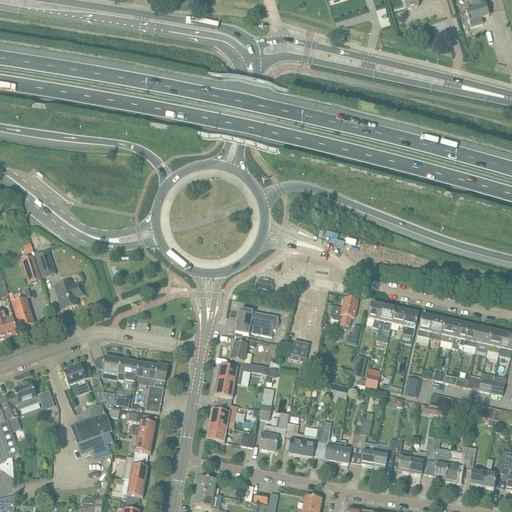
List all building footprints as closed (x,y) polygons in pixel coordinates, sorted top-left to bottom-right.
[(402,0),(405,11),(419,7),(417,1),(420,0),(420,1),(423,0),(402,0)] [(471,0),(474,10),(486,6),(483,0),(471,0)] [(472,29),(483,26),(484,25),(482,19),(490,17),(487,6),(486,6),(474,10),(467,12),(469,19),(468,19),(469,23),(470,23),(472,29)] [(30,245),(23,248),(26,256),(33,254),(30,245)] [(48,252),(35,256),(42,279),(56,274),(48,252)] [(22,262),(29,284),(41,281),(33,258),(22,262)] [(256,284),(255,289),(272,292),(273,288),(271,287),(272,282),(259,279),(258,284),(256,284)] [(72,287),(71,282),(55,287),(63,311),(78,306),(76,298),(83,296),(80,285),(72,287)] [(15,302),(12,291),(12,290),(8,291),(20,329),(34,325),(26,300),(26,299),(15,302)] [(345,300),(342,311),(334,309),(332,317),(342,319),(341,327),(349,328),(351,319),(354,320),(358,303),(345,300)] [(378,330),(383,307),(371,304),(368,319),(374,321),(372,329),(378,330)] [(392,325),(395,310),(383,307),(378,330),(390,332),(391,325),(392,325)] [(313,326),(314,321),(317,311),(302,308),(298,323),(313,326)] [(403,327),(407,312),(395,310),(392,325),(403,327)] [(5,311),(0,312),(0,320),(1,323),(2,323),(7,338),(17,335),(12,319),(8,320),(5,311)] [(275,332),(276,329),(278,328),(279,323),(277,322),(278,319),(253,314),(240,311),(235,334),(248,337),(249,334),(272,338),(273,332),(275,332)] [(407,312),(403,327),(401,336),(413,338),(418,315),(407,312)] [(417,337),(429,340),(434,319),(422,316),(417,337)] [(429,340),(441,343),(442,336),(446,321),(434,319),(429,340)] [(457,324),(446,321),(442,336),(441,343),(452,345),(457,324)] [(457,324),(452,345),(451,349),(457,351),(458,346),(464,347),(469,326),(457,324)] [(307,336),(309,328),(301,326),(299,335),(307,336)] [(346,345),(355,347),(360,327),(354,326),(352,336),(348,335),(346,345)] [(469,326),(464,347),(463,353),(474,356),(476,350),(480,329),(469,326)] [(487,352),(492,332),(480,329),(476,350),(487,352)] [(492,332),(487,352),(499,355),(500,349),(504,334),(492,332)] [(511,352),(511,336),(504,334),(500,349),(499,355),(499,357),(510,360),(511,352)] [(231,361),(244,364),(250,365),(252,355),(245,354),(247,347),(255,348),(256,342),(236,338),(233,354),(232,354),(231,361)] [(304,364),(309,346),(294,343),(290,360),(304,364)] [(352,377),(362,379),(367,360),(357,357),(352,377)] [(117,381),(118,381),(122,362),(104,359),(102,372),(103,372),(102,380),(117,382),(117,381)] [(217,382),(235,385),(241,386),(243,372),(267,376),(267,375),(268,369),(268,368),(250,365),(244,364),(231,361),(229,369),(220,367),(217,382)] [(138,378),(140,365),(122,362),(118,381),(136,384),(137,378),(138,378)] [(138,378),(137,378),(136,384),(136,385),(150,387),(148,396),(162,398),(164,390),(154,388),(157,368),(140,365),(138,378)] [(64,374),(70,390),(73,398),(89,392),(86,382),(87,382),(86,380),(91,378),(87,366),(81,369),(80,368),(64,374)] [(157,366),(157,368),(154,388),(164,390),(165,383),(168,368),(157,366)] [(268,369),(267,375),(269,376),(269,377),(278,379),(279,371),(268,369)] [(444,384),(446,376),(446,373),(435,370),(434,374),(432,381),(444,384)] [(420,379),(432,381),(434,374),(422,371),(420,379)] [(455,387),(457,379),(446,376),(444,384),(455,387)] [(366,382),(365,388),(377,391),(379,380),(367,377),(366,382)] [(457,378),(457,379),(455,387),(467,390),(469,380),(457,378)] [(469,378),(469,380),(467,390),(478,392),(481,381),(469,378)] [(406,389),(418,391),(420,383),(408,380),(406,389)] [(493,383),(481,381),(478,392),(490,395),(493,383)] [(217,405),(231,407),(235,385),(217,382),(214,397),(219,398),(217,405)] [(10,396),(0,399),(0,400),(3,409),(8,423),(8,422),(18,419),(16,413),(20,412),(20,411),(41,404),(44,413),(54,409),(49,393),(36,398),(34,392),(31,383),(20,386),(21,388),(14,391),(15,396),(11,397),(10,396)] [(504,386),(493,383),(490,395),(501,398),(504,386)] [(388,390),(387,393),(401,396),(402,390),(390,388),(389,391),(388,390)] [(418,391),(406,389),(404,397),(416,399),(418,391)] [(259,419),(259,421),(269,422),(274,392),(264,390),(262,404),(260,413),(259,419)] [(429,406),(435,407),(437,397),(431,395),(429,406)] [(148,396),(147,403),(161,406),(162,398),(148,396)] [(437,397),(435,407),(441,409),(443,398),(437,397)] [(130,401),(117,398),(115,407),(128,409),(130,401)] [(402,409),(403,401),(396,399),(395,404),(397,408),(402,409)] [(455,401),(448,399),(446,410),(452,411),(455,401)] [(452,411),(458,413),(460,402),(455,401),(452,411)] [(458,413),(463,414),(466,403),(460,402),(458,413)] [(159,414),(161,406),(147,403),(145,412),(159,414)] [(466,403),(463,414),(469,415),(472,405),(466,403)] [(113,444),(109,434),(112,433),(105,415),(101,405),(93,408),(97,418),(71,428),(81,455),(93,451),(96,461),(112,456),(108,445),(113,444)] [(212,411),(209,426),(231,430),(233,431),(235,423),(229,422),(230,412),(236,413),(237,409),(231,407),(217,405),(216,412),(214,412),(212,411)] [(478,406),(472,405),(469,415),(475,417),(478,406)] [(423,406),(421,413),(430,415),(431,408),(423,406)] [(481,418),(486,419),(489,408),(483,407),(481,418)] [(486,419),(492,420),(495,410),(489,408),(486,419)] [(495,410),(492,420),(498,422),(500,411),(495,410)] [(119,413),(110,411),(108,418),(118,420),(119,413)] [(252,418),(259,420),(260,412),(253,411),(252,418)] [(503,423),(509,424),(511,414),(506,412),(503,423)] [(129,414),(128,420),(137,422),(136,423),(141,423),(138,438),(153,441),(156,425),(154,425),(155,418),(145,416),(143,416),(138,415),(129,414)] [(362,427),(358,449),(364,450),(363,452),(363,457),(361,467),(373,469),(376,450),(377,447),(365,444),(366,437),(369,438),(371,423),(363,421),(362,427)] [(0,464),(13,458),(20,455),(16,443),(13,436),(13,434),(8,422),(8,423),(5,423),(0,425),(0,464)] [(316,439),(304,437),(300,458),(312,460),(315,444),(321,445),(325,424),(319,423),(316,439)] [(336,464),(340,445),(328,443),(332,425),(325,424),(321,445),(327,446),(324,462),(336,464)] [(300,458),(304,437),(297,435),(298,427),(287,425),(286,430),(285,438),(291,439),(288,456),(300,458)] [(230,436),(231,430),(209,426),(206,441),(224,445),(226,435),(230,436)] [(262,436),(260,451),(275,454),(277,444),(278,439),(285,440),(285,438),(286,430),(264,426),(262,436)] [(358,449),(362,427),(356,426),(352,448),(358,449)] [(248,438),(242,437),(240,447),(253,450),(256,435),(249,433),(248,438)] [(135,460),(147,462),(148,455),(151,456),(153,441),(138,438),(135,453),(136,453),(136,455),(130,454),(130,459),(135,460)] [(409,475),(413,455),(401,453),(402,443),(400,443),(401,438),(397,438),(397,442),(394,455),(400,457),(397,473),(409,475)] [(413,455),(409,475),(421,478),(422,476),(423,468),(424,463),(424,461),(430,462),(433,445),(434,440),(428,439),(426,447),(425,454),(417,453),(417,455),(413,454),(413,455)] [(394,455),(397,442),(390,441),(388,452),(376,450),(373,469),(385,471),(386,469),(391,470),(394,455)] [(340,445),(336,464),(349,467),(351,452),(345,451),(346,443),(340,442),(340,445)] [(439,446),(433,445),(430,462),(436,463),(433,480),(445,482),(450,457),(451,453),(439,451),(439,446)] [(467,469),(469,456),(470,449),(464,448),(460,468),(467,469)] [(454,458),(450,457),(445,482),(458,484),(460,470),(453,468),(454,458)] [(506,458),(505,462),(503,475),(509,476),(506,493),(511,493),(511,471),(509,471),(511,459),(506,458)] [(146,469),(147,462),(135,460),(134,467),(133,467),(130,482),(145,485),(148,469),(146,469)] [(470,486),(482,488),(487,460),(484,474),(472,472),(470,486)] [(487,460),(482,488),(494,491),(496,476),(490,475),(493,461),(487,460)] [(496,474),(503,475),(505,462),(499,461),(496,474)] [(199,479),(197,493),(214,496),(216,482),(199,479)] [(122,503),(139,506),(140,499),(143,500),(145,485),(130,482),(127,497),(128,497),(127,501),(122,501),(122,503)] [(253,489),(248,488),(247,488),(244,502),(251,503),(253,489)] [(211,510),(214,496),(197,493),(194,507),(211,510)] [(254,503),(267,505),(268,497),(255,495),(254,503)] [(4,499),(3,511),(14,511),(14,497),(4,499)] [(81,501),(81,505),(92,505),(93,498),(89,498),(89,497),(86,497),(81,501)] [(302,511),(319,511),(321,501),(305,498),(302,511)] [(124,511),(138,511),(139,506),(122,503),(120,503),(119,510),(125,511),(124,511)]
